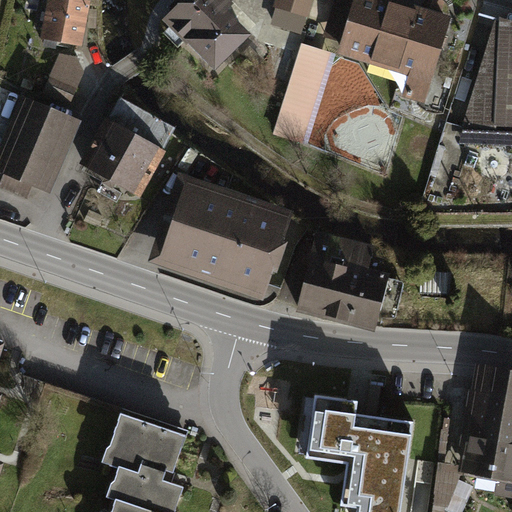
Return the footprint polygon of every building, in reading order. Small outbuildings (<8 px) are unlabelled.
[(86,3),(71,0),(52,0),(45,37),(78,43),(86,3)] [(225,0),(188,0),(168,20),(190,41),(191,40),(215,64),(245,35),(222,11),(230,4),(225,0)] [(446,20),(381,0),(337,0),(330,24),(349,30),(343,51),(429,77),(446,20)] [(511,25),(502,22),(496,25),(463,121),(511,123),(511,25)] [(293,137),(320,51),(302,45),(275,132),(293,137)] [(61,55),(52,75),(77,87),(75,57),(61,55)] [(76,88),(52,77),(45,91),(69,102),(76,88)] [(120,101),(85,166),(116,183),(137,194),(173,130),(120,101)] [(67,120),(33,105),(32,106),(22,102),(17,112),(28,117),(5,171),(6,171),(0,185),(28,198),(34,183),(39,185),(67,120)] [(189,192),(168,251),(261,282),(281,223),(254,214),(256,208),(239,202),(237,209),(189,192)] [(318,235),(299,307),(375,326),(387,278),(366,273),(372,249),(318,235)] [(511,373),(484,369),(483,374),(477,405),(466,468),(493,473),(493,478),(499,479),(500,474),(511,475),(511,373)] [(356,413),(358,400),(316,395),(307,457),(349,463),(353,436),(374,439),(373,452),(366,451),(356,511),(400,511),(414,421),(356,413)] [(180,433),(121,413),(110,445),(116,447),(110,465),(119,468),(115,480),(121,482),(116,499),(155,511),(175,511),(184,486),(163,479),(165,475),(166,469),(174,472),(182,447),(176,445),(180,433)] [(455,484),(460,466),(440,463),(434,503),(444,505),(455,484)] [(511,475),(500,474),(499,479),(497,492),(511,495),(511,475)] [(460,479),(447,509),(452,511),(461,511),(473,486),(460,479)] [(155,511),(116,499),(111,511),(155,511)]
